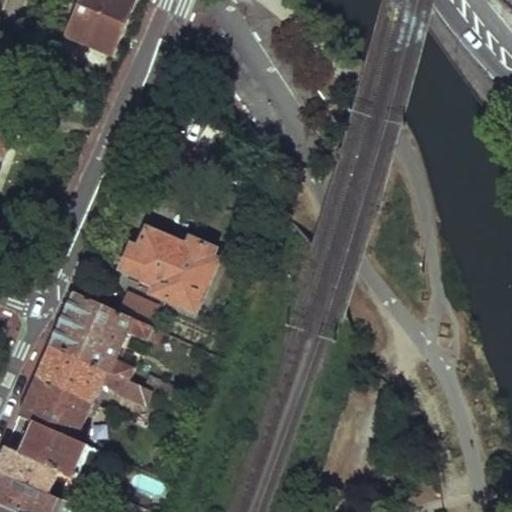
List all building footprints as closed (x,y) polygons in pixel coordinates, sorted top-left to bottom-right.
[(79,0),(66,31),(88,40),(114,51),(134,0),(79,0)] [(0,166),(2,163),(8,165),(17,142),(0,136),(0,166)] [(150,296),(197,315),(221,260),(215,258),(219,249),(179,231),(174,241),(147,229),(138,250),(131,248),(121,272),(154,288),(150,296)] [(50,348),(130,383),(136,370),(117,361),(129,334),(154,345),(155,342),(161,344),(165,334),(148,327),(121,315),(73,295),(62,321),(50,348)] [(121,315),(148,327),(156,309),(129,298),(121,315)] [(179,326),(174,338),(182,342),(187,329),(179,326)] [(35,380),(96,407),(105,385),(117,391),(116,395),(145,408),(151,392),(144,389),(130,383),(50,348),(42,365),(35,380)] [(151,392),(171,401),(177,388),(150,377),(144,389),(151,392)] [(35,425),(90,448),(97,451),(100,444),(83,437),(96,407),(35,380),(26,401),(18,418),(35,425)] [(21,454),(61,472),(76,479),(90,448),(35,425),(21,454)] [(0,459),(0,473),(46,494),(50,496),(61,472),(21,454),(5,447),(0,460),(0,459)] [(0,505),(14,511),(37,511),(46,494),(0,473),(0,505)]
